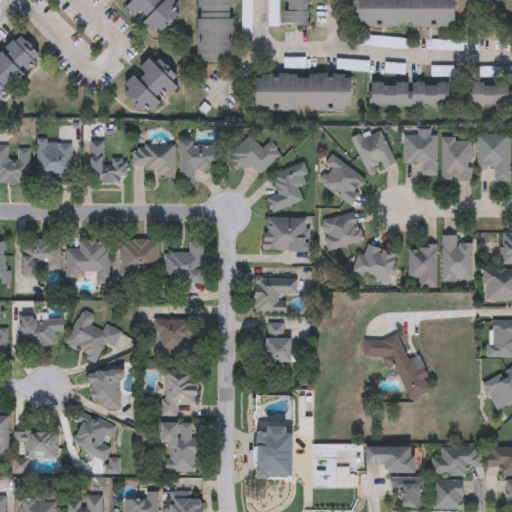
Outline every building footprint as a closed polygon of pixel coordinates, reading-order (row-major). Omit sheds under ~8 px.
[(127,7),(132,3),(129,0),(175,0),(181,6),(175,11),(181,17),(157,39),(127,7)] [(234,0),(233,62),(197,62),(198,0),(234,0)] [(243,0),(252,0),(252,32),(243,32),(243,0)] [(311,0),(311,25),(286,25),(286,0),(311,0)] [(360,0),(457,0),(457,28),(360,26),(360,0)] [(0,100),(0,54),(20,34),(43,57),(0,100)] [(179,85),(148,116),(120,89),(151,58),(179,85)] [(257,111),(257,74),(354,74),(354,111),(257,111)] [(511,107),(474,107),(474,82),(511,82),(511,107)] [(453,83),(453,107),(373,107),(373,83),(453,83)] [(369,176),(353,141),(381,129),(397,164),(369,176)] [(510,133),(510,182),(496,182),(496,169),(480,169),(480,133),(510,133)] [(438,135),(438,176),(422,176),(422,164),(404,164),(404,135),(438,135)] [(283,154),(260,176),(249,164),(239,173),(226,159),(250,136),(263,150),(271,142),(283,154)] [(472,182),(442,182),(442,139),(472,139),(472,182)] [(37,141),(71,141),(71,178),(37,179),(37,141)] [(91,183),(91,142),(106,142),(106,158),(126,158),(126,183),(91,183)] [(195,171),(195,183),(180,183),(180,143),(223,143),(223,171),(195,171)] [(133,168),(133,145),(175,146),(175,179),(155,179),(155,169),(133,168)] [(0,147),(9,147),(9,158),(17,158),(17,148),(30,148),(30,184),(0,184),(0,147)] [(331,170),(325,165),(333,155),(367,183),(348,206),(320,183),(331,170)] [(299,189),(304,203),(271,213),(266,197),(278,194),(272,175),(305,164),(308,176),(305,177),(308,186),(299,189)] [(363,243),(327,251),(320,222),(357,214),(363,243)] [(265,218),(311,219),(310,253),(265,252),(265,218)] [(511,266),(502,266),(502,234),(511,234),(511,266)] [(458,237),(458,243),(473,243),(473,283),(442,283),(442,237),(458,237)] [(40,270),(40,278),(23,278),(23,241),(60,241),(60,270),(40,270)] [(158,241),(158,282),(120,282),(120,241),(158,241)] [(95,280),(66,280),(66,248),(78,248),(78,243),(109,242),(109,286),(95,286),(95,280)] [(203,284),(162,284),(162,253),(189,253),(189,243),(203,243),(203,284)] [(364,258),(367,246),(398,255),(388,285),(353,274),(358,256),(364,258)] [(436,289),(419,289),(419,279),(409,279),(409,247),(437,247),(436,289)] [(511,271),(511,302),(483,302),(483,271),(511,271)] [(287,314),(254,314),(255,279),(298,279),(298,295),(287,295),(287,314)] [(121,332),(114,349),(103,345),(96,361),(65,348),(81,311),(97,317),(94,324),(104,328),(105,325),(121,332)] [(20,317),(63,317),(63,336),(56,336),(55,347),(19,347),(20,317)] [(153,320),(192,320),(192,355),(153,355),(153,320)] [(511,358),(489,359),(488,321),(511,321),(511,358)] [(293,363),(266,363),(266,324),(293,324),(293,363)] [(0,361),(7,361),(8,332),(0,331),(0,361)] [(393,358),(364,358),(365,341),(380,341),(399,335),(408,361),(420,356),(428,378),(428,382),(432,392),(408,401),(393,358)] [(121,371),(121,410),(97,409),(98,401),(90,401),(91,370),(121,371)] [(481,383),(511,370),(511,402),(501,407),(495,393),(487,397),(481,383)] [(177,405),(176,416),(162,415),(165,373),(192,375),(191,382),(199,383),(197,406),(177,405)] [(0,416),(8,416),(8,462),(0,462),(0,416)] [(103,471),(106,462),(73,451),(84,416),(117,426),(108,454),(121,458),(115,475),(103,471)] [(162,423),(196,423),(195,473),(166,472),(167,444),(161,444),(162,423)] [(296,478),(260,478),(259,427),(296,427),(296,478)] [(22,459),(22,446),(13,446),(13,431),(57,431),(57,459),(22,459)] [(386,466),(367,466),(367,446),(418,446),(418,473),(386,473),(386,466)] [(466,476),(435,476),(436,447),(482,448),(482,467),(466,467),(466,476)] [(504,468),(489,468),(488,448),(511,448),(511,476),(504,477),(504,468)] [(425,478),(425,506),(403,506),(403,496),(392,496),(392,478),(425,478)] [(464,481),(464,510),(433,510),(433,481),(464,481)] [(156,511),(125,511),(125,497),(143,497),(143,493),(156,493),(156,511)] [(191,499),(205,499),(205,511),(168,511),(168,493),(191,493),(191,499)] [(102,497),(102,511),(73,511),(73,497),(102,497)] [(21,511),(21,500),(56,500),(55,511),(21,511)]
